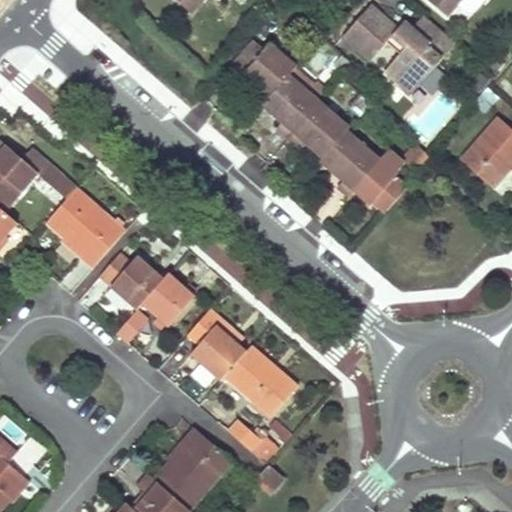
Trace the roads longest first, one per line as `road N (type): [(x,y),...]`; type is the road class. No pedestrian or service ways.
road 1 (residential): [(412,360),(19,14)]
road 2 (residential): [(104,457),(147,398),(139,376),(80,325),(62,316),(33,319),(12,339),(5,362),(16,384),(91,446)]
